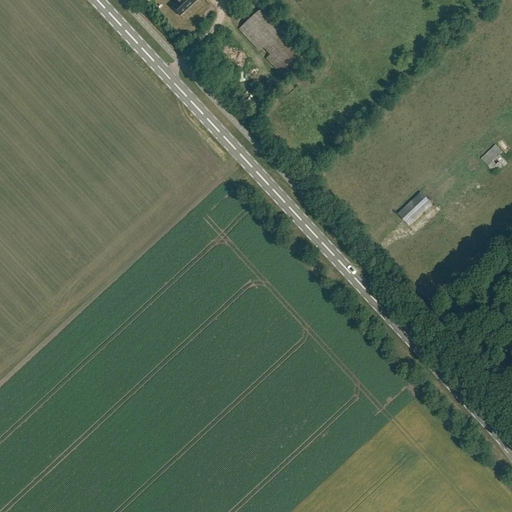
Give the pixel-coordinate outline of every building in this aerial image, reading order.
[(179,16),(196,0),(180,0),(172,8),(179,16)] [(310,59),(262,8),(238,30),(258,52),(262,49),(269,56),(265,60),(286,82),(310,59)] [(491,141),(477,155),(484,162),(498,148),(491,141)] [(492,169),(502,158),(495,152),(485,163),(492,169)] [(423,227),(438,213),(420,194),(398,214),(405,221),(412,215),(423,227)]
